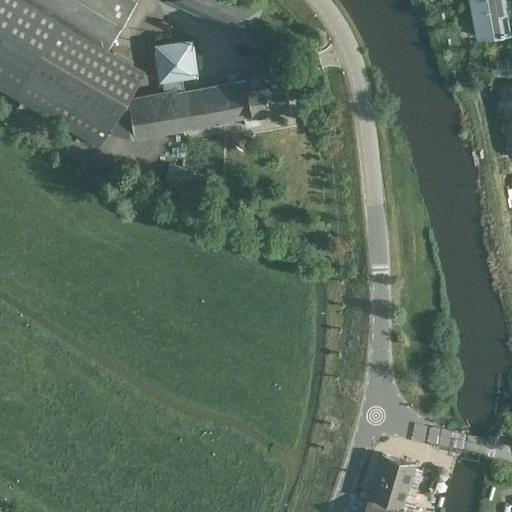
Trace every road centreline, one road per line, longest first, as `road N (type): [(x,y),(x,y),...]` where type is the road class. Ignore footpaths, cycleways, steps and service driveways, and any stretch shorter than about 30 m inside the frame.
road 1 (tertiary): [(369,408),(380,318),(369,152),(348,49),(314,0)]
road 2 (track): [(152,0),(280,59),(348,49)]
road 3 (unclassified): [(511,453),(369,408)]
